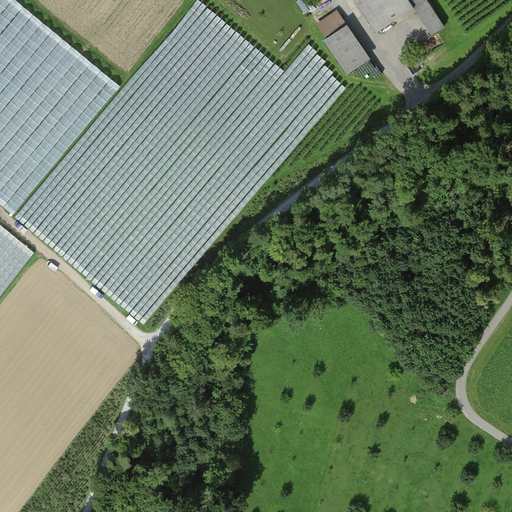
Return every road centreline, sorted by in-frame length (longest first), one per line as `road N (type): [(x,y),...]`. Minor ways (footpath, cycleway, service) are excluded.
road 1 (track): [(391,136),(313,182),(194,288),(151,347),(87,511)]
road 2 (track): [(151,347),(0,215)]
road 3 (track): [(511,444),(475,419),(461,390),(468,361),(511,297)]
road 4 (unclassified): [(511,20),(391,136)]
